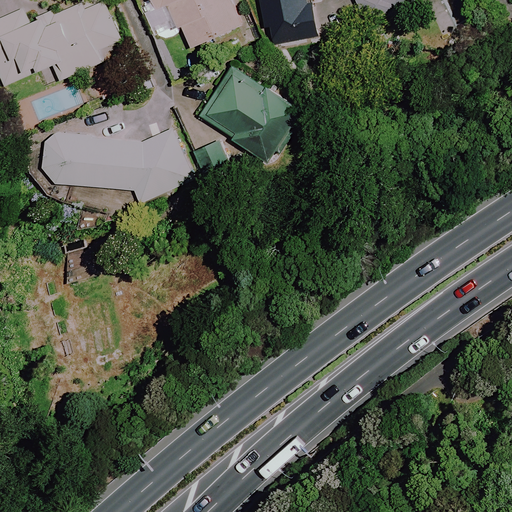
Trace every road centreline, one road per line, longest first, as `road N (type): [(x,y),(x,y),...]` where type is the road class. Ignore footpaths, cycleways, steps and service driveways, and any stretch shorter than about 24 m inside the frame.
road 1 (primary): [(129,511),(303,365),(511,215)]
road 2 (primary): [(511,267),(363,374),(208,511)]
